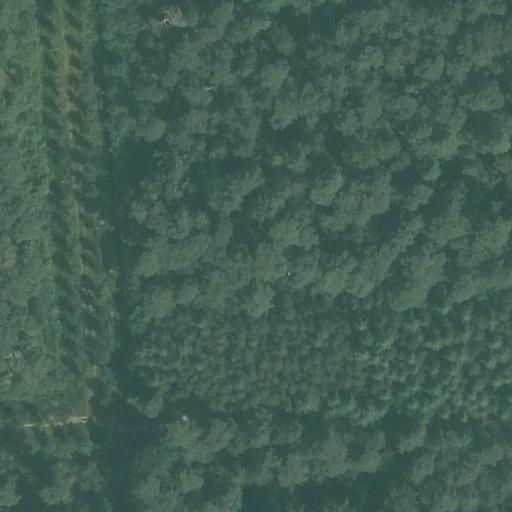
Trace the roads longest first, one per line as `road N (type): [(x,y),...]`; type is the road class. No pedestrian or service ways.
road 1 (track): [(101,415),(73,0)]
road 2 (track): [(101,415),(511,412)]
